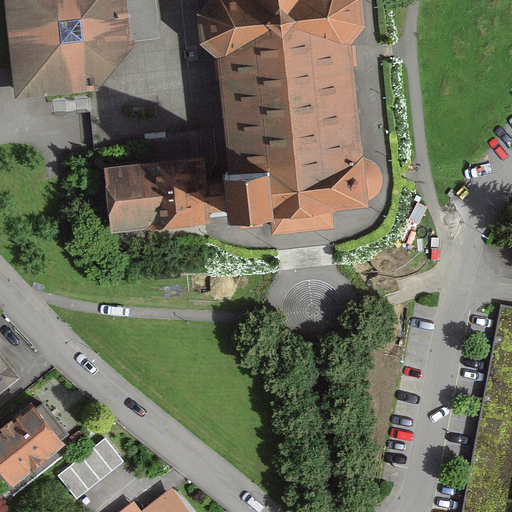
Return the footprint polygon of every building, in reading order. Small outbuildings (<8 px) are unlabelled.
[(14,8),(20,68),(23,96),(44,94),(45,100),(87,96),(85,80),(120,38),(130,37),(125,0),(4,0),(6,9),(14,8)] [(223,173),(224,181),(227,208),(228,216),(239,215),(265,212),(296,209),(361,202),(361,199),(370,195),(376,188),(377,178),(373,169),(366,164),(357,162),(345,54),(344,42),(359,25),(355,0),(210,0),(199,14),(202,41),(222,55),(223,66),(234,172),(223,173)] [(203,218),(202,211),(200,183),(198,163),(189,164),(151,167),(106,172),(112,227),(157,223),(194,219),(203,218)] [(224,181),(200,183),(202,211),(227,208),(224,181)] [(511,511),(511,308),(499,306),(460,511),(511,511)] [(0,385),(11,376),(0,361),(0,385)] [(55,439),(63,433),(41,404),(33,411),(29,406),(0,429),(0,467),(11,481),(58,443),(55,439)] [(120,480),(132,471),(116,451),(105,460),(120,480)] [(108,490),(120,480),(105,460),(92,469),(108,490)] [(181,511),(168,494),(148,509),(150,511),(125,511),(124,511),(181,511)]
